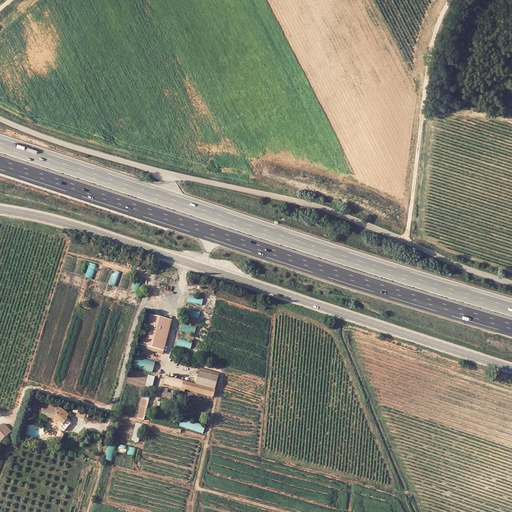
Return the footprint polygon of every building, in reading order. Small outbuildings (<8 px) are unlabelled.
[(90,262),(86,276),(93,279),(97,265),(90,262)] [(118,285),(119,271),(112,270),(111,284),(118,285)] [(135,277),(133,291),(140,293),(143,278),(135,277)] [(202,304),(203,297),(188,295),(187,302),(202,304)] [(198,318),(200,311),(190,309),(189,316),(198,318)] [(171,321),(148,315),(141,346),(164,351),(171,321)] [(195,333),(196,326),(182,324),(181,331),(195,333)] [(191,348),(192,341),(178,338),(176,345),(191,348)] [(132,366),(152,372),(155,362),(135,356),(132,366)] [(201,370),(200,373),(218,378),(219,375),(201,370)] [(182,387),(181,390),(181,392),(182,393),(183,391),(213,399),(215,391),(218,378),(200,373),(196,386),(166,379),(165,383),(182,387)] [(149,378),(142,401),(149,403),(156,380),(149,378)] [(168,389),(163,388),(162,392),(160,403),(164,403),(165,402),(172,403),(174,394),(167,393),(168,389)] [(149,403),(142,401),(136,420),(143,422),(149,403)] [(58,412),(56,410),(58,407),(48,405),(47,411),(58,413),(58,412)] [(55,418),(58,420),(63,424),(67,419),(65,417),(67,413),(59,406),(58,407),(56,410),(58,412),(58,413),(55,418)] [(39,416),(54,419),(55,418),(58,413),(47,411),(41,409),(39,416)] [(86,413),(78,410),(75,417),(84,420),(85,417),(86,413)] [(183,418),(180,425),(203,433),(206,425),(183,418)] [(141,427),(135,425),(129,442),(136,444),(141,427)] [(0,439),(3,443),(10,438),(2,428),(0,428),(0,439)] [(108,443),(106,460),(114,461),(116,443),(108,443)] [(135,455),(137,448),(129,447),(128,454),(135,455)]
